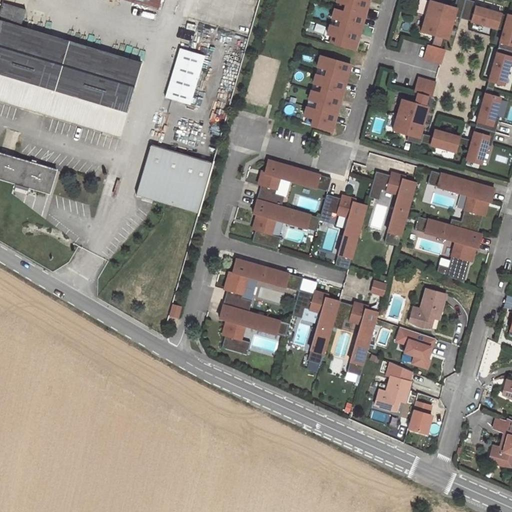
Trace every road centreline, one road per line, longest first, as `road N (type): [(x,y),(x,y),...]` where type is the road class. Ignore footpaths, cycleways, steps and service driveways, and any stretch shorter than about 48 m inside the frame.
road 1 (residential): [(388,0),(341,163),(240,134),(210,239)]
road 2 (unclassified): [(175,358),(436,475)]
road 3 (residential): [(436,475),(511,215)]
road 4 (unclassified): [(0,255),(175,358)]
road 5 (residential): [(339,275),(210,239)]
road 6 (residential): [(210,239),(175,358)]
